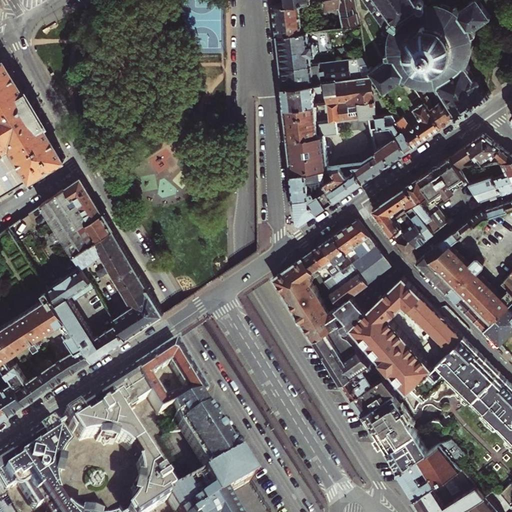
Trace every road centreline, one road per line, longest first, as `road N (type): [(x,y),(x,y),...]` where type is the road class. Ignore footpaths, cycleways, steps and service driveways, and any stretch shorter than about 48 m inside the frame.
road 1 (tertiary): [(377,483),(242,265),(249,0)]
road 2 (tertiary): [(84,158),(302,511)]
road 3 (tertiary): [(216,298),(0,440)]
road 4 (tertiary): [(281,251),(253,0)]
road 5 (tertiary): [(343,497),(216,298)]
road 6 (residential): [(356,201),(511,371)]
road 7 (residential): [(356,201),(483,114)]
road 8 (tertiary): [(15,27),(84,158)]
